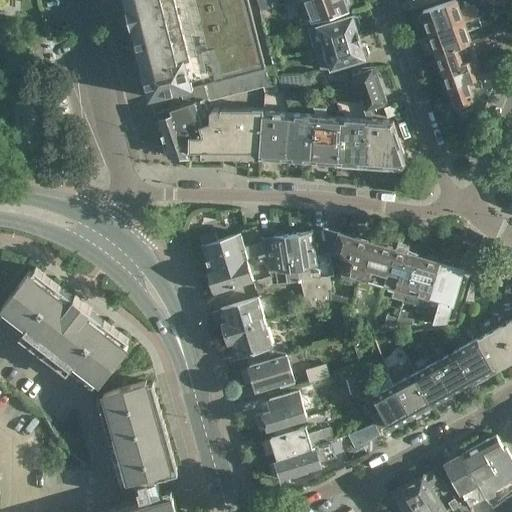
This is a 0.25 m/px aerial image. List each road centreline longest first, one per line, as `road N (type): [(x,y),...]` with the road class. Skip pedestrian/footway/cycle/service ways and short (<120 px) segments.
road 1 (residential): [(467,213),(329,195),(128,188)]
road 2 (residential): [(382,0),(439,161),(467,213)]
road 3 (residential): [(77,0),(128,188)]
road 4 (tertiary): [(196,397),(167,290),(112,232)]
road 5 (tertiary): [(101,262),(158,320),(196,397)]
road 6 (residential): [(363,481),(492,410)]
